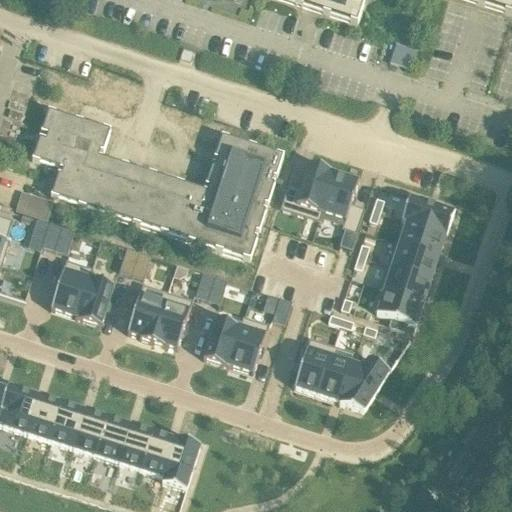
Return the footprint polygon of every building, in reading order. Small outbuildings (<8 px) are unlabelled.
[(511,0),(265,0),(301,12),(311,15),(320,19),(356,31),(365,0),(449,0),(450,0),(510,19),(511,13),(511,0)] [(390,66),(403,71),(411,73),(414,64),(417,54),(396,47),(390,66)] [(179,64),(190,67),(194,56),(182,52),(179,64)] [(425,68),(416,65),(412,78),(421,81),(425,68)] [(204,194),(139,173),(101,161),(110,134),(48,114),(32,164),(59,173),(51,200),(250,264),(283,159),(221,139),(204,194)] [(287,189),(280,214),(292,218),(318,226),(319,223),(333,176),(308,168),(300,193),(287,189)] [(333,176),(319,223),(342,230),(341,234),(355,238),(362,213),(351,210),(359,184),(357,184),(356,185),(334,178),(334,176),(333,176)] [(16,212),(47,222),(54,202),(22,192),(16,212)] [(407,201),(400,224),(445,238),(452,215),(407,201)] [(376,205),(372,215),(379,218),(382,207),(376,205)] [(372,215),(369,226),(376,228),(379,218),(372,215)] [(0,259),(5,244),(6,244),(12,224),(0,220),(0,259)] [(404,226),(397,248),(437,260),(444,239),(445,239),(445,238),(400,224),(399,225),(404,226)] [(49,230),(42,252),(53,256),(60,233),(49,230)] [(60,233),(53,256),(65,260),(72,237),(60,233)] [(393,247),(386,270),(430,284),(437,260),(397,248),(393,247)] [(361,250),(358,261),(365,263),(368,253),(361,250)] [(126,254),(119,277),(131,281),(138,258),(126,254)] [(138,258),(131,281),(143,284),(150,262),(138,258)] [(358,261),(355,272),(361,274),(365,263),(358,261)] [(66,265),(50,315),(52,316),(52,314),(74,322),(74,323),(75,323),(91,273),(66,265)] [(379,293),(383,294),(423,306),(430,284),(386,270),(379,293)] [(91,273),(75,323),(100,331),(115,286),(91,278),(92,274),(91,273)] [(203,279),(196,301),(207,305),(214,282),(203,279)] [(214,282),(207,305),(219,309),(226,286),(223,286),(214,282)] [(140,290),(126,339),(152,346),(167,297),(164,296),(164,297),(156,295),(156,294),(154,293),(153,294),(140,290)] [(383,294),(376,318),(415,330),(423,306),(383,294)] [(167,297),(152,346),(177,354),(191,306),(179,302),(179,301),(176,300),(176,301),(168,298),(169,298),(167,297)] [(338,299),(335,310),(342,312),(345,301),(338,299)] [(278,304),(271,327),(283,330),(290,307),(278,304)] [(326,315),(323,322),(334,325),(336,318),(326,315)] [(336,318),(334,325),(345,328),(347,321),(336,318)] [(215,323),(202,365),(204,365),(204,364),(228,371),(241,330),(238,330),(238,331),(216,324),(216,323),(215,323)] [(361,325),(359,332),(369,335),(371,329),(361,325)] [(403,336),(405,331),(390,326),(389,331),(403,336)] [(241,330),(228,371),(253,379),(266,338),(262,337),(262,338),(248,333),(241,330)] [(309,344),(293,393),(317,400),(333,351),(309,344)] [(333,351),(317,400),(339,407),(339,408),(340,408),(353,367),(355,359),(333,351)] [(353,367),(340,408),(363,416),(389,375),(368,362),(362,370),(353,367)] [(511,375),(485,419),(508,432),(511,425),(511,375)] [(7,390),(0,413),(0,431),(26,440),(39,400),(7,390)] [(39,400),(26,440),(49,447),(62,407),(39,400)] [(62,407),(49,447),(72,454),(85,414),(62,407)] [(85,414),(72,454),(95,462),(107,422),(85,414)] [(438,491),(464,507),(490,465),(489,464),(508,432),(485,419),(466,450),(464,449),(438,491)] [(107,422),(95,462),(118,469),(130,429),(107,422)] [(130,429),(118,469),(141,476),(154,436),(130,429)] [(154,436),(141,476),(161,482),(163,483),(175,443),(154,436)] [(175,443),(163,483),(161,488),(185,495),(199,450),(176,442),(175,443)] [(390,452),(373,483),(392,494),(409,463),(390,452)]
